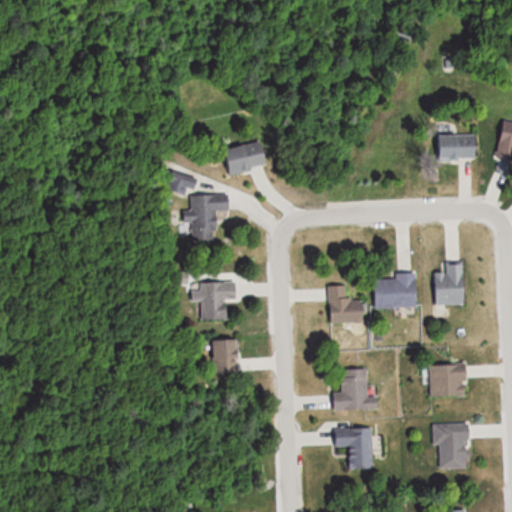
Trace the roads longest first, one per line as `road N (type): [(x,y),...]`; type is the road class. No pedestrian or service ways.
road 1 (residential): [(289,511),(279,240),(285,227)]
road 2 (residential): [(285,227),(298,219),(491,213)]
road 3 (residential): [(511,411),(504,251),(491,213)]
